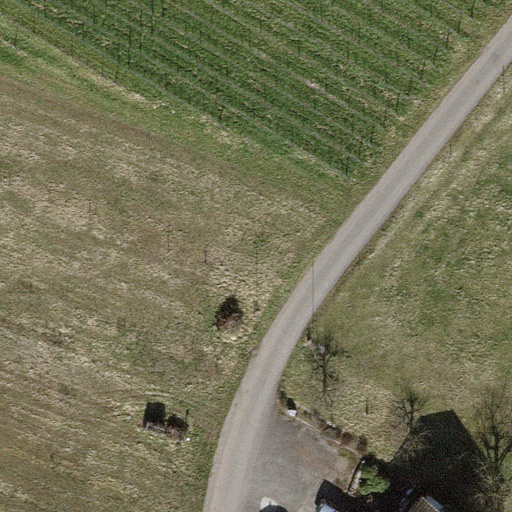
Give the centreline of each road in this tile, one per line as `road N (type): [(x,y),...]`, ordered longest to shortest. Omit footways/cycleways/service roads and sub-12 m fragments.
road 1 (track): [(324,274),(511,41)]
road 2 (track): [(324,274),(258,382),(227,472),(223,511)]
